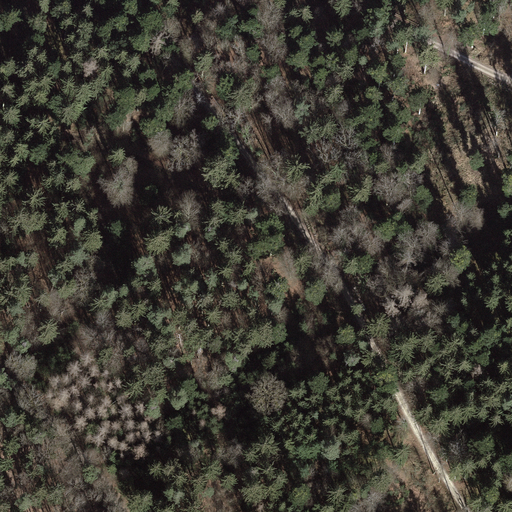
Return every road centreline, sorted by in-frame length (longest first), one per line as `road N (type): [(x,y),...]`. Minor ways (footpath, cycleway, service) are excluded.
road 1 (track): [(471,511),(282,198),(119,0)]
road 2 (track): [(306,237),(275,229),(150,163),(92,142),(0,125)]
road 3 (track): [(329,0),(511,80)]
road 4 (track): [(0,370),(121,511)]
